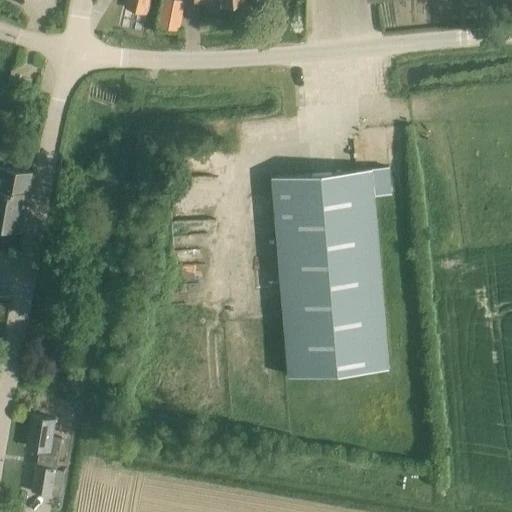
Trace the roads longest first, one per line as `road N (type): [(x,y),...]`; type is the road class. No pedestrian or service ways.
road 1 (unclassified): [(511,34),(177,63),(72,53)]
road 2 (unclassified): [(0,457),(72,53)]
